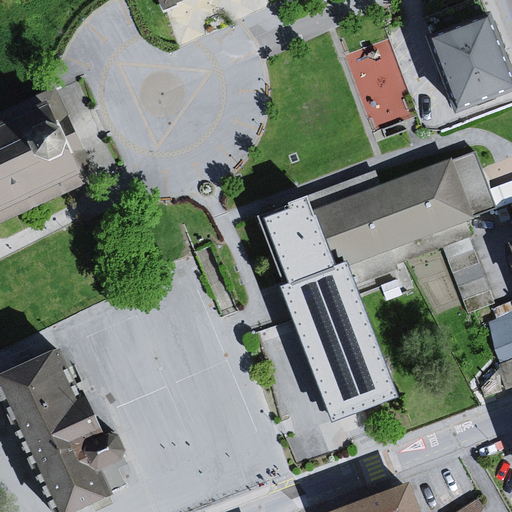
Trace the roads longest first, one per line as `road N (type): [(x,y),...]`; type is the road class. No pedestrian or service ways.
road 1 (residential): [(511,415),(256,511)]
road 2 (residential): [(366,0),(245,53)]
